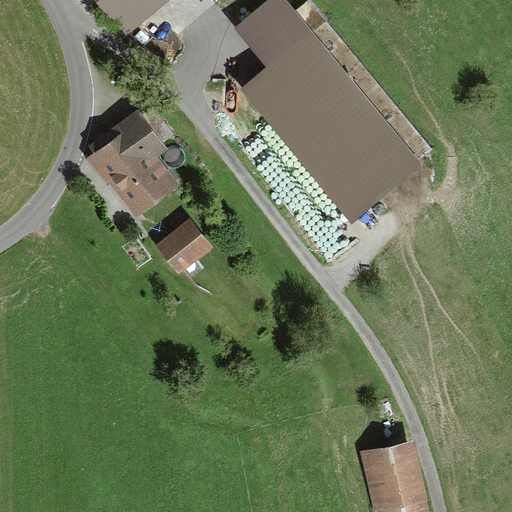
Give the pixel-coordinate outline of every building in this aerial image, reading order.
[(100,0),(126,29),(159,0),(100,0)] [(352,216),(421,159),(289,0),(262,0),(237,21),(267,57),(239,80),(352,216)] [(110,180),(137,214),(180,180),(157,151),(168,143),(163,137),(173,129),(151,101),(143,108),(139,103),(90,142),(94,148),(86,155),(107,182),(110,180)] [(214,242),(191,213),(156,242),(180,270),(214,242)] [(432,511),(413,435),(360,448),(375,511),(432,511)]
